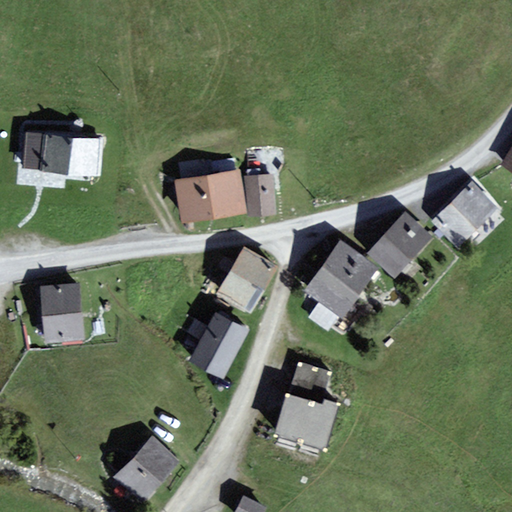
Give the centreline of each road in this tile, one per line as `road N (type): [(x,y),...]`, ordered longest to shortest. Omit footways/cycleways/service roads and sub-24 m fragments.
road 1 (unclassified): [(0,279),(299,229),(434,189),(498,143),(511,121)]
road 2 (track): [(175,511),(221,451),(299,229)]
